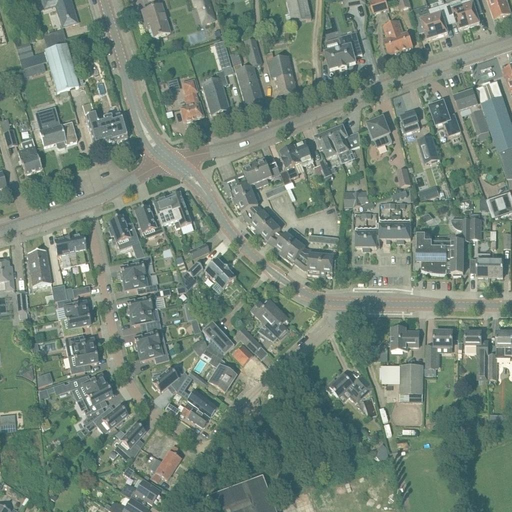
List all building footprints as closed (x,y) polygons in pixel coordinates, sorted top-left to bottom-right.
[(43,37),(47,51),(66,46),(64,41),(64,40),(61,29),(75,25),(71,13),(74,13),(69,0),(40,0),(39,0),(43,12),(55,8),(61,28),(60,28),(61,32),(58,33),(52,35),(43,37)] [(192,0),(195,8),(201,6),(206,24),(216,21),(210,0),(192,0)] [(311,21),(305,0),(285,0),(291,26),(311,21)] [(364,0),(342,0),(344,9),(366,5),(364,0)] [(389,11),(386,1),(385,0),(376,0),(377,0),(369,3),(373,15),(389,11)] [(407,0),(397,0),(401,11),(410,8),(407,0)] [(463,0),(461,1),(469,28),(480,25),(477,14),(482,13),(477,0),(463,0)] [(510,15),(505,0),(487,0),(494,20),(510,15)] [(459,31),(469,28),(461,1),(451,4),(451,5),(445,7),(450,23),(455,21),(459,31)] [(153,39),(163,36),(170,34),(161,6),(141,12),(146,28),(150,27),(153,39)] [(445,24),(450,23),(445,7),(439,8),(441,15),(431,18),(438,38),(448,35),(445,24)] [(18,9),(17,14),(21,18),(26,16),(27,11),(23,8),(18,9)] [(427,42),(438,38),(431,18),(430,14),(420,17),(419,15),(413,17),(418,33),(424,31),(427,42)] [(399,22),(391,24),(401,53),(413,49),(408,34),(403,35),(399,22)] [(389,57),(401,53),(391,24),(383,27),(388,41),(383,42),(389,57)] [(327,54),(325,54),(330,72),(339,69),(340,71),(347,69),(347,67),(356,64),(354,58),(362,56),(356,34),(339,39),(342,50),(327,54)] [(224,42),(214,46),(217,53),(226,50),(224,42)] [(251,69),(253,69),(261,67),(255,42),(245,44),(251,69)] [(17,54),(31,50),(30,45),(30,44),(29,44),(16,48),(17,54)] [(66,46),(47,51),(45,52),(45,53),(48,63),(52,76),(57,95),(78,89),(66,46)] [(20,61),(33,57),(31,50),(17,54),(20,61)] [(33,57),(20,61),(22,71),(48,63),(45,53),(33,57)] [(239,53),(231,55),(234,67),(243,65),(239,53)] [(288,58),(273,62),(266,63),(276,101),(296,96),(288,58)] [(44,66),(30,70),(32,77),(46,73),(44,66)] [(511,95),(511,94),(511,68),(503,71),(511,95)] [(236,74),(243,100),(246,109),(263,105),(253,69),(251,69),(236,74)] [(218,81),(202,85),(208,108),(211,117),(229,112),(226,102),(222,88),(227,87),(223,72),(216,74),(218,81)] [(0,94),(16,91),(12,77),(0,80),(0,94)] [(180,91),(177,81),(167,83),(170,94),(180,91)] [(203,119),(196,94),(197,94),(194,82),(182,85),(185,97),(188,97),(191,107),(180,110),(184,125),(203,119)] [(492,138),(499,156),(507,180),(511,180),(511,127),(497,85),(476,92),(489,129),(488,130),(491,138),(492,138)] [(458,98),(454,99),(457,109),(459,113),(470,109),(472,108),(474,115),(472,116),(479,136),(489,132),(488,130),(482,113),(483,112),(481,105),(477,107),(473,93),(464,96),(464,94),(458,96),(458,98)] [(449,138),(461,133),(456,120),(451,123),(444,103),(440,104),(439,103),(432,105),(433,107),(429,108),(436,128),(444,125),(449,138)] [(55,112),(37,117),(41,133),(40,134),(44,149),(54,147),(53,145),(55,144),(57,150),(59,151),(65,150),(66,147),(77,144),(74,135),(71,125),(61,128),(60,128),(55,112)] [(420,130),(418,123),(414,114),(409,116),(409,114),(401,117),(403,123),(400,124),(404,136),(420,130)] [(120,115),(111,117),(103,120),(104,123),(97,125),(95,116),(85,119),(93,149),(103,146),(103,149),(114,146),(114,145),(127,141),(120,115)] [(375,142),(378,150),(392,144),(389,136),(390,136),(383,119),(375,123),(374,122),(368,124),(368,125),(367,126),(370,134),(369,135),(372,141),(373,141),(373,142),(375,142)] [(343,128),(329,134),(338,157),(360,148),(358,134),(347,138),(343,128)] [(3,134),(8,150),(17,147),(13,132),(3,134)] [(327,161),(338,157),(329,134),(314,139),(319,152),(323,150),(327,161)] [(425,166),(439,162),(432,138),(418,142),(425,166)] [(42,171),(35,148),(32,140),(21,144),(23,152),(18,153),(25,177),(42,171)] [(293,149),(301,166),(302,168),(314,163),(313,161),(306,144),(293,149)] [(280,176),(287,192),(295,189),(291,181),(299,178),(295,168),(301,166),(293,149),(278,155),(280,158),(281,158),(286,171),(280,174),(280,176)] [(248,189),(250,188),(255,186),(256,190),(269,185),(267,181),(280,176),(280,174),(274,160),(266,163),(265,159),(242,169),(244,174),(238,177),(239,180),(242,179),(245,186),(248,189)] [(326,179),(332,177),(327,164),(321,167),(326,179)] [(319,182),(326,179),(321,167),(314,169),(319,182)] [(411,186),(407,170),(396,173),(400,189),(411,186)] [(244,220),(260,211),(256,203),(260,201),(257,195),(254,196),(250,188),(248,189),(245,186),(242,179),(239,180),(238,177),(223,183),(227,194),(230,193),(239,216),(242,215),(244,220)] [(340,197),(332,177),(326,179),(334,200),(340,197)] [(268,200),(287,192),(284,186),(265,194),(268,200)] [(290,190),(287,192),(291,202),(291,203),(295,202),(290,190)] [(353,195),(345,195),(345,210),(353,210),(361,207),(368,204),(367,194),(361,195),(353,195)] [(511,200),(510,194),(486,202),(492,221),(511,213),(511,200)] [(180,195),(168,199),(176,224),(178,223),(180,229),(191,225),(180,195)] [(176,231),(180,229),(178,223),(176,224),(168,199),(152,205),(158,221),(161,229),(162,229),(174,225),(176,231)] [(163,234),(162,229),(161,229),(158,221),(153,223),(148,210),(142,212),(141,210),(136,212),(136,214),(135,215),(144,241),(163,234)] [(261,210),(260,211),(244,220),(250,226),(248,228),(265,246),(280,231),(277,227),(279,224),(270,215),(267,217),(261,210)] [(136,261),(145,259),(134,230),(127,232),(122,219),(116,221),(115,220),(110,222),(110,224),(109,224),(111,231),(109,232),(111,239),(114,238),(119,252),(131,248),(136,261)] [(460,232),(463,232),(463,221),(451,221),(451,222),(452,224),(453,226),(455,229),(458,231),(460,232)] [(471,221),(471,234),(471,242),(482,242),(482,221),(471,221)] [(377,230),(377,249),(380,249),(380,242),(387,242),(386,245),(390,245),(390,242),(390,222),(379,222),(379,223),(377,223),(377,230)] [(400,222),(390,222),(390,242),(397,242),(397,245),(400,245),(400,222)] [(411,222),(400,222),(400,245),(404,245),(404,242),(411,242),(411,222)] [(363,253),(366,253),(366,230),(356,230),(356,250),(363,250),(363,253)] [(377,250),(377,249),(377,230),(366,230),(366,253),(370,253),(370,250),(377,250)] [(299,268),(308,251),(301,246),(304,243),(293,235),(291,238),(286,235),(279,244),(277,243),(273,247),(275,249),(273,251),(292,266),(294,264),(299,268)] [(83,236),(73,239),(78,267),(85,266),(83,253),(86,252),(83,236)] [(447,277),(447,274),(447,243),(425,243),(425,236),(417,236),(417,247),(417,257),(419,256),(420,259),(421,258),(421,272),(422,272),(429,274),(436,275),(446,276),(446,277),(447,277)] [(339,240),(338,240),(309,237),(309,243),(338,246),(339,240)] [(63,270),(78,267),(73,239),(72,239),(72,238),(64,240),(54,242),(57,258),(61,257),(63,270)] [(447,243),(447,274),(451,274),(451,276),(453,276),(453,278),(461,278),(461,276),(463,276),(463,266),(463,243),(461,243),(447,243)] [(192,261),(199,257),(208,253),(205,246),(188,254),(192,261)] [(308,251),(299,268),(304,272),(308,273),(308,276),(332,279),(333,273),(336,273),(337,258),(329,257),(329,253),(308,251)] [(27,256),(33,288),(51,285),(45,253),(27,256)] [(120,282),(122,281),(150,276),(148,265),(152,264),(150,258),(145,259),(136,261),(133,262),(134,268),(120,270),(121,276),(119,276),(120,282)] [(204,272),(216,285),(212,289),(218,296),(223,291),(223,292),(235,280),(228,273),(228,272),(224,268),(216,261),(204,272)] [(183,262),(177,265),(182,279),(187,274),(183,262)] [(490,279),(490,262),(477,262),(477,279),(490,279)] [(490,262),(490,279),(503,280),(503,262),(490,262)] [(6,292),(14,291),(12,269),(9,270),(8,263),(0,263),(0,284),(5,284),(6,292)] [(198,264),(187,274),(192,279),(203,269),(198,264)] [(194,281),(192,279),(187,274),(182,279),(185,289),(194,281)] [(150,276),(122,281),(123,282),(124,290),(126,289),(127,293),(137,291),(137,296),(158,292),(156,286),(152,287),(150,276)] [(64,287),(58,288),(60,303),(67,302),(64,287)] [(57,304),(60,303),(58,288),(51,290),(54,304),(57,304)] [(78,290),(79,297),(90,294),(89,288),(78,290)] [(169,291),(156,293),(157,300),(170,297),(169,291)] [(16,294),(18,316),(27,315),(25,293),(16,294)] [(127,317),(129,316),(151,312),(157,311),(155,299),(127,305),(128,310),(126,311),(127,317)] [(60,303),(57,304),(58,311),(64,310),(66,321),(88,316),(87,316),(86,308),(84,309),(83,305),(72,307),(70,301),(67,302),(60,303)] [(264,327),(278,313),(269,304),(262,311),(258,307),(251,314),(264,327)] [(151,312),(129,316),(129,317),(130,317),(131,324),(133,324),(134,328),(145,325),(147,331),(161,329),(159,322),(157,311),(151,312)] [(278,313),(264,327),(277,340),(285,332),(281,328),(287,322),(278,313)] [(88,316),(66,321),(60,322),(63,339),(77,336),(76,330),(90,327),(89,322),(91,322),(90,316),(88,316)] [(225,358),(235,348),(230,344),(211,325),(202,333),(211,343),(225,358)] [(135,352),(137,352),(158,346),(164,345),(162,334),(161,329),(147,331),(148,337),(134,341),(136,346),(134,347),(135,352)] [(241,342),(245,346),(252,339),(243,330),(230,344),(235,348),(241,342)] [(419,343),(419,333),(406,333),(402,333),(402,330),(391,330),(391,340),(391,348),(391,353),(408,353),(408,348),(410,349),(412,349),(412,354),(410,354),(410,362),(417,362),(417,349),(419,349),(419,343)] [(434,347),(434,349),(451,349),(452,349),(452,344),(453,334),(435,334),(434,344),(434,347)] [(465,348),(465,356),(477,356),(477,382),(478,382),(487,382),(488,382),(488,356),(488,355),(488,345),(481,345),(481,334),(465,334),(465,344),(465,348)] [(488,356),(488,382),(497,383),(497,360),(497,357),(510,357),(511,357),(511,334),(497,334),(497,344),(497,349),(496,356),(488,356)] [(64,341),(67,359),(95,354),(95,353),(93,346),(91,346),(90,342),(84,344),(83,337),(64,341)] [(252,339),(245,346),(253,355),(260,348),(252,339)] [(221,361),(225,358),(211,343),(203,355),(212,360),(209,365),(218,371),(209,385),(224,395),(235,378),(221,369),(224,363),(221,361)] [(158,346),(137,352),(137,353),(138,353),(140,360),(141,359),(142,363),(154,360),(156,366),(169,362),(167,356),(165,345),(158,346)] [(253,357),(243,347),(233,357),(243,367),(253,357)] [(387,347),(369,347),(369,356),(387,356),(387,347)] [(95,354),(67,359),(71,376),(85,374),(83,368),(97,365),(96,360),(98,359),(97,353),(95,354)] [(424,370),(424,377),(436,377),(436,370),(437,358),(425,358),(425,370),(424,370)] [(399,397),(404,397),(423,397),(423,367),(400,367),(399,397)] [(170,387),(176,394),(187,378),(184,374),(181,377),(174,368),(162,378),(161,376),(152,379),(153,385),(153,386),(151,387),(155,392),(157,391),(160,395),(170,387)] [(48,386),(45,377),(37,380),(38,389),(48,386)] [(197,377),(193,382),(198,387),(202,382),(197,377)] [(333,381),(325,389),(331,396),(333,394),(338,399),(346,391),(357,403),(357,404),(372,390),(361,378),(351,386),(343,377),(335,384),(333,381)] [(81,401),(82,401),(107,388),(106,388),(103,381),(101,382),(99,379),(89,384),(86,378),(68,384),(69,386),(65,387),(64,385),(53,389),(56,398),(60,396),(60,398),(66,396),(65,394),(76,391),(81,401)] [(187,378),(176,394),(185,400),(210,419),(217,409),(194,392),(190,397),(184,393),(193,382),(187,378)] [(107,388),(82,401),(87,410),(83,412),(86,418),(102,410),(99,405),(112,398),(109,394),(111,393),(109,387),(107,388)] [(49,400),(46,391),(39,394),(39,403),(49,400)] [(165,411),(175,418),(179,412),(169,405),(165,411)] [(209,420),(200,415),(187,406),(181,415),(194,424),(203,429),(209,420)] [(113,414),(110,409),(93,422),(92,423),(103,437),(115,427),(116,429),(122,424),(121,423),(127,418),(128,416),(124,412),(123,413),(120,409),(113,414)] [(511,416),(502,417),(502,427),(511,426),(511,416)] [(88,420),(83,422),(86,428),(92,423),(93,422),(91,419),(88,420)] [(378,419),(369,421),(375,445),(384,443),(378,419)] [(132,462),(140,450),(135,445),(144,435),(140,431),(142,430),(137,426),(136,427),(135,427),(133,426),(129,431),(131,432),(117,448),(132,462)] [(88,434),(84,429),(76,435),(81,440),(88,434)] [(162,440),(165,435),(156,429),(153,434),(162,440)] [(140,450),(144,453),(155,437),(150,434),(140,450)] [(169,454),(162,464),(174,472),(181,461),(175,457),(179,451),(173,448),(169,454)] [(385,449),(376,458),(379,462),(388,459),(385,449)] [(167,483),(174,472),(162,464),(155,475),(156,475),(152,481),(157,485),(161,479),(167,483)] [(130,478),(133,473),(127,469),(124,474),(130,478)] [(274,511),(262,479),(206,500),(210,511),(274,511)] [(120,494),(131,501),(140,507),(143,501),(152,507),(160,494),(143,482),(138,490),(125,486),(120,494)] [(314,511),(309,495),(297,498),(301,511),(314,511)] [(147,511),(140,507),(131,501),(126,508),(113,504),(111,508),(108,511),(147,511)]
